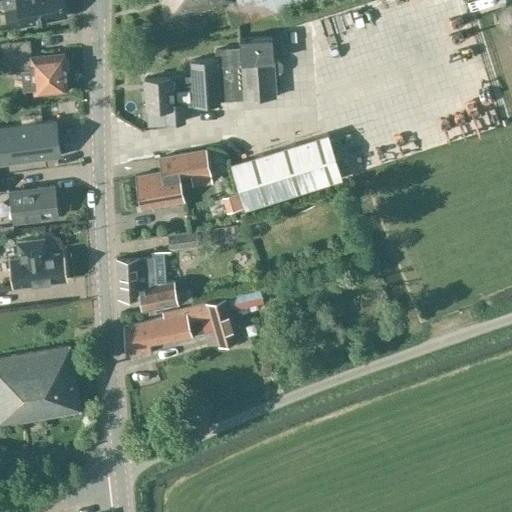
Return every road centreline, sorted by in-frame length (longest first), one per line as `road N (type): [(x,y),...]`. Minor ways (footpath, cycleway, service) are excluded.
road 1 (tertiary): [(120,472),(99,179),(98,0)]
road 2 (unclassified): [(120,472),(395,359),(511,321)]
